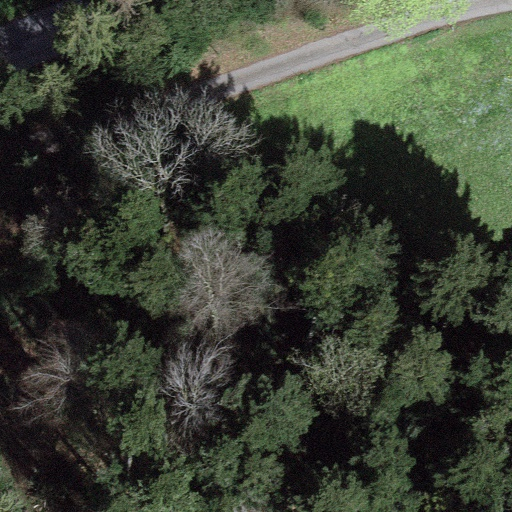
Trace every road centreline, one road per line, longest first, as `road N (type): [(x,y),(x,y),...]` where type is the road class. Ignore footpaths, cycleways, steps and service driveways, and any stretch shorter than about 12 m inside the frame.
road 1 (unclassified): [(0,149),(511,0)]
road 2 (tertiary): [(0,53),(158,0)]
